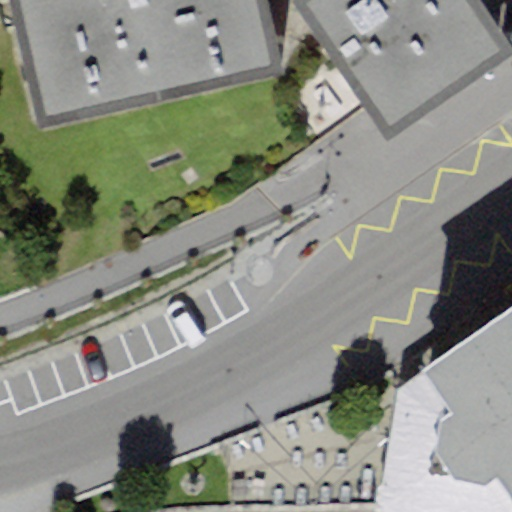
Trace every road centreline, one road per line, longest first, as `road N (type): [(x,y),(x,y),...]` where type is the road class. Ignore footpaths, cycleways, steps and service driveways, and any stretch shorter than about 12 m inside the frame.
road 1 (residential): [(375,282),(355,190),(321,178),(0,316)]
road 2 (tertiary): [(0,461),(96,434),(206,384),(375,282)]
road 3 (tertiary): [(375,282),(511,189)]
